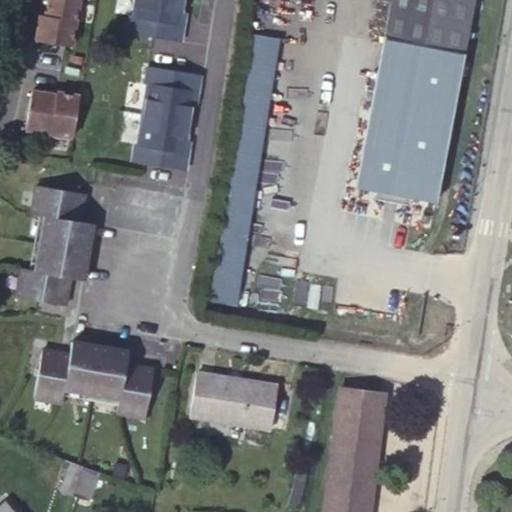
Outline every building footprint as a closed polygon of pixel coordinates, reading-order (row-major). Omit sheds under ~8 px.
[(79,3),(60,0),(48,0),(46,17),(45,24),(40,23),(37,42),(72,47),(79,3)] [(137,0),(135,17),(131,16),(128,33),(180,41),(183,25),(178,23),(181,0),(137,0)] [(390,0),(383,38),(464,53),(474,0),(390,0)] [(249,31),(210,300),(239,304),(278,35),(249,31)] [(201,75),(148,66),(146,83),(149,84),(140,144),(135,143),(133,161),(186,170),(189,152),(183,152),(193,91),(199,92),(201,75)] [(33,91),(26,130),(73,137),(80,97),(58,93),(57,96),(33,91)] [(85,194),(38,185),(32,214),(46,216),(35,271),(23,267),(17,296),(65,305),(70,277),(84,279),(94,225),(80,222),(85,194)] [(72,354),(43,349),(34,397),(63,402),(66,388),(120,399),(117,412),(145,417),(153,369),(126,364),(127,351),(74,341),(72,354)] [(277,386),(197,372),(191,414),(270,428),(277,386)] [(340,389),(324,511),(371,511),(385,394),(340,389)] [(86,466),(55,455),(52,464),(69,470),(61,491),(75,496),(86,466)]
